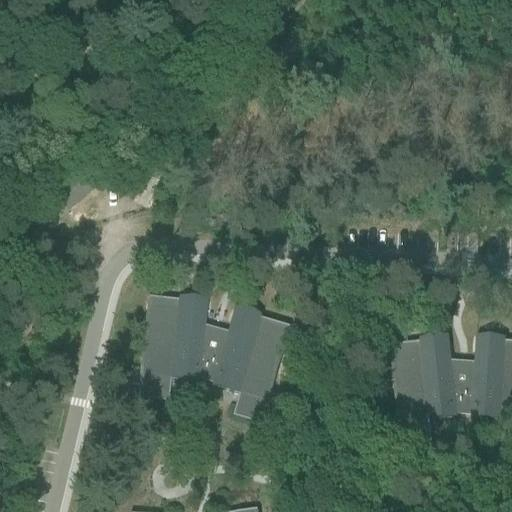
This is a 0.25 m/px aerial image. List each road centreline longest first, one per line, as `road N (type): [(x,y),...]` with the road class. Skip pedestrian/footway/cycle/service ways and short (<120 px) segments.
road 1 (residential): [(511,263),(153,245),(125,254),(102,279),(50,511)]
road 2 (track): [(0,240),(142,174),(289,0)]
